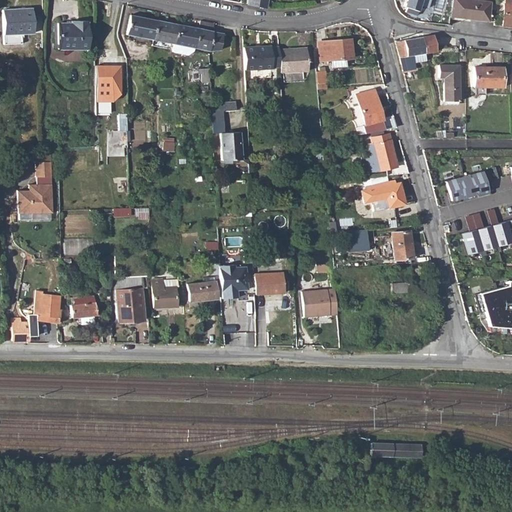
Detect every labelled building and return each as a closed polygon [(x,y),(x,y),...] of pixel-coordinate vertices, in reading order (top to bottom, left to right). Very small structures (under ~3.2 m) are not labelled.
[(403,0),(402,6),(416,11),(420,0),(403,0)] [(466,0),(452,0),(451,17),(487,21),(489,2),(466,0)] [(511,4),(503,4),(501,26),(511,27),(511,4)] [(30,8),(1,9),(2,34),(32,32),(30,8)] [(416,11),(413,20),(423,22),(426,14),(416,11)] [(125,35),(151,40),(155,20),(129,15),(125,35)] [(176,24),(155,20),(151,40),(150,46),(172,50),(172,44),(176,24)] [(58,23),(58,45),(78,45),(78,49),(88,50),(88,21),(71,21),(71,23),(58,23)] [(176,24),(172,44),(172,50),(172,52),(186,55),(193,50),(193,48),(197,28),(176,24)] [(197,28),(193,48),(209,51),(209,50),(212,31),(197,28)] [(223,33),(212,31),(209,50),(220,49),(223,33)] [(432,35),(420,37),(423,53),(435,51),(432,35)] [(420,37),(394,41),(401,69),(410,67),(409,62),(425,60),(423,53),(420,37)] [(349,39),(317,42),(319,60),(331,59),(331,67),(343,66),(343,58),(350,58),(349,39)] [(277,47),(277,44),(269,45),(269,43),(260,44),(260,46),(257,46),(254,45),(242,46),(243,68),(271,66),(271,65),(279,64),(277,47)] [(304,45),(277,47),(279,64),(279,70),(280,70),(306,68),(304,45)] [(119,66),(94,65),(94,101),(110,102),(119,93),(119,66)] [(457,65),(437,65),(437,78),(442,78),(442,100),(458,100),(457,65)] [(501,66),(473,66),(473,87),(501,87),(501,66)] [(208,69),(200,69),(201,81),(209,81),(208,69)] [(323,71),(314,71),(316,89),(325,88),(323,71)] [(374,89),(356,94),(364,125),(355,127),(356,134),(395,127),(392,115),(382,118),(374,89)] [(235,101),(211,102),(211,110),(224,109),(236,109),(235,101)] [(225,132),(224,109),(211,110),(213,133),(221,132),(225,132)] [(125,120),(116,120),(117,133),(125,134),(125,120)] [(225,132),(221,132),(222,159),(241,158),(239,131),(225,132)] [(383,169),(385,175),(407,173),(404,160),(394,162),(388,134),(370,138),(374,160),(368,162),(370,172),(383,169)] [(35,150),(35,163),(51,163),(51,150),(35,150)] [(128,152),(114,152),(114,177),(123,177),(123,163),(128,163),(128,152)] [(51,163),(35,163),(36,179),(51,179),(51,163)] [(490,190),(484,170),(446,180),(452,201),(490,190)] [(403,204),(399,182),(394,183),(394,180),(364,185),(364,188),(360,189),(362,202),(384,198),(386,207),(403,204)] [(17,192),(17,214),(51,214),(51,186),(36,186),(28,186),(28,192),(17,192)] [(478,212),(467,215),(470,228),(481,225),(478,212)] [(511,241),(506,220),(461,232),(466,253),(511,241)] [(369,248),(366,228),(345,230),(347,250),(369,248)] [(408,231),(390,233),(392,260),(411,258),(408,231)] [(331,269),(330,256),(312,257),(312,263),(317,263),(318,276),(332,275),(331,269)] [(233,264),(218,265),(218,277),(219,298),(245,296),(244,266),(233,266),(233,264)] [(281,272),(252,274),(253,294),(282,293),(281,272)] [(161,279),(150,280),(152,308),(175,307),(173,287),(176,287),(176,280),(161,280),(161,279)] [(511,326),(511,280),(510,280),(510,285),(481,291),(490,326),(511,326)] [(412,292),(411,281),(389,283),(390,293),(412,292)] [(213,282),(186,284),(188,301),(215,298),(213,282)] [(141,289),(114,291),(115,323),(123,322),(124,323),(134,323),(134,321),(142,320),(141,289)] [(35,291),(34,304),(39,305),(38,315),(35,315),(35,320),(57,323),(58,311),(57,310),(58,297),(41,294),(41,291),(35,291)] [(335,316),(333,292),(302,294),(304,319),(335,316)] [(74,304),(69,304),(70,316),(79,315),(80,323),(93,322),(93,314),(95,314),(95,302),(94,302),(93,296),(74,298),(74,304)] [(9,324),(2,324),(2,342),(27,341),(27,323),(19,323),(19,319),(9,319),(9,324)] [(110,321),(109,321),(101,321),(101,336),(110,336),(110,321)] [(368,442),(368,455),(417,456),(417,443),(368,442)]
